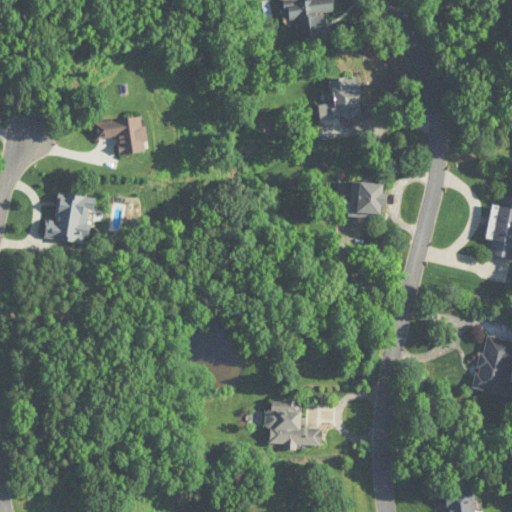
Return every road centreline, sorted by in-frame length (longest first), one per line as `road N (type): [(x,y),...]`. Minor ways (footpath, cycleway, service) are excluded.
road 1 (residential): [(392,0),(432,89),(440,152),(390,358),(387,511)]
road 2 (residential): [(5,511),(2,201),(28,134)]
